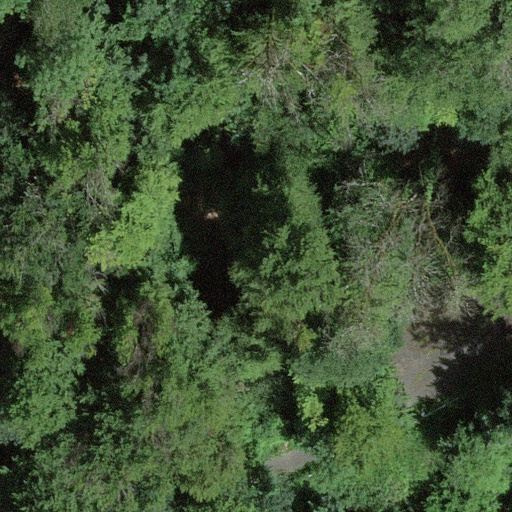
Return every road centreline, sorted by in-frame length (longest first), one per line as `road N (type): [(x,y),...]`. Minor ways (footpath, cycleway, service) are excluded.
road 1 (track): [(0,410),(213,369),(511,265)]
road 2 (track): [(156,511),(332,443),(450,369),(471,321),(454,285)]
